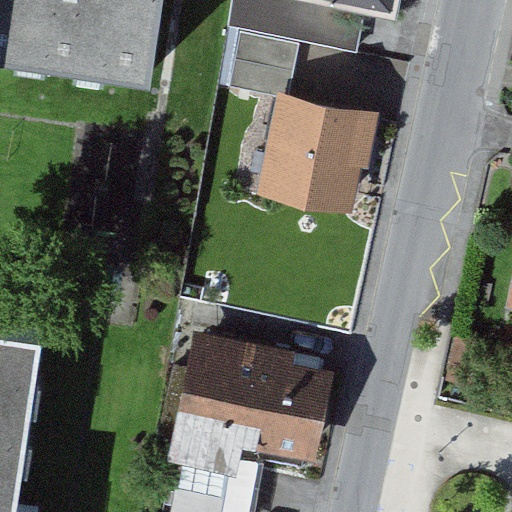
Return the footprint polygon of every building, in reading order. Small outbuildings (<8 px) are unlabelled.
[(0,0),(0,55),(161,83),(174,0),(0,0)] [(386,114),(294,94),(274,188),(360,206),(370,159),(376,160),(386,114)] [(140,225),(143,127),(104,126),(102,224),(140,225)] [(25,511),(52,333),(0,325),(0,510),(11,511),(25,511)] [(219,332),(181,511),(249,511),(253,498),(263,448),(312,458),(334,356),(219,332)]
